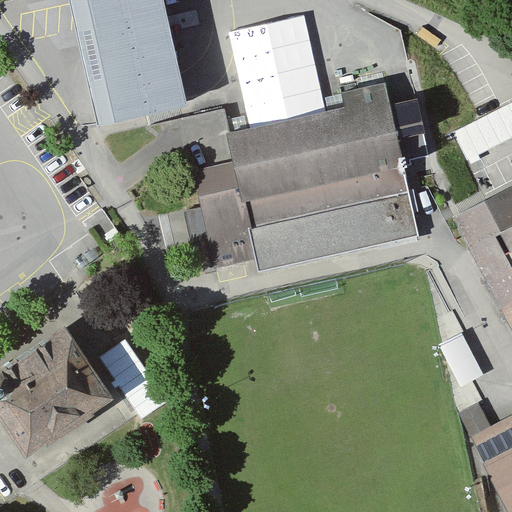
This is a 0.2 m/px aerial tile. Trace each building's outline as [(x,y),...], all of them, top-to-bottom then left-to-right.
[(155,0),(75,0),(102,122),(179,105),(155,0)] [(248,116),(225,121),(235,164),(195,173),(216,269),(257,260),(260,272),(416,237),(382,87),(324,100),(248,116)] [(511,101),(454,128),(467,157),(511,136),(511,101)] [(511,511),(511,187),(450,218),(511,336),(511,446),(484,461),(507,511),(511,511)] [(121,399),(72,327),(0,376),(0,408),(34,458),(121,399)] [(465,329),(443,341),(465,382),(487,370),(465,329)]
